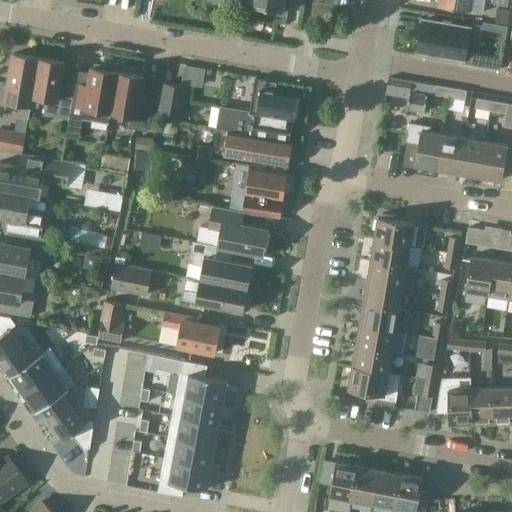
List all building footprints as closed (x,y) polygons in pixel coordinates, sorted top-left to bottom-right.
[(242,0),(242,4),(269,8),(268,12),(286,15),(288,0),(242,0)] [(508,0),(439,0),(439,5),(471,10),(471,9),(484,11),(485,3),(490,4),(490,2),(508,5),(508,0)] [(507,26),(510,10),(498,8),(495,24),(507,26)] [(423,20),(417,52),(464,60),(470,29),(423,20)] [(33,95),(39,58),(14,53),(6,100),(20,103),(18,117),(29,119),(33,95)] [(502,57),(479,53),(477,65),(500,69),(502,57)] [(65,62),(39,58),(33,95),(47,98),(44,115),(69,119),(74,90),(60,88),(65,62)] [(111,112),(118,72),(112,71),(113,67),(95,64),(95,68),(92,67),(88,90),(75,87),(66,136),(81,139),(84,119),(109,124),(111,112)] [(144,76),(118,72),(111,112),(128,115),(126,127),(148,131),(153,101),(141,99),(144,76)] [(412,80),(389,76),(387,89),(410,92),(410,91),(412,80)] [(229,130),(255,134),(289,140),(292,119),(293,119),(293,116),(297,117),(299,105),(295,104),(297,94),(274,90),(275,82),(267,81),(267,79),(255,77),(250,111),(221,106),(218,129),(229,131),(229,130)] [(158,117),(180,121),(186,86),(164,82),(158,117)] [(434,94),(450,97),(452,87),(436,84),(434,94)] [(452,87),(450,97),(465,99),(467,90),(452,87)] [(407,107),(425,110),(427,94),(410,91),(410,92),(407,107)] [(476,107),(492,110),(494,100),(477,98),(476,107)] [(494,100),(492,110),(507,112),(508,103),(494,100)] [(415,164),(438,168),(444,133),(431,131),(432,126),(410,122),(406,140),(419,142),(415,164)] [(0,147),(22,152),(25,134),(0,129),(0,147)] [(292,140),(289,140),(255,134),(229,130),(229,131),(225,154),(245,158),(288,164),(292,140)] [(438,168),(460,172),(466,137),(444,133),(438,168)] [(137,137),(136,148),(137,149),(151,150),(152,140),(152,139),(137,137)] [(460,172),(481,175),(487,141),(466,137),(460,172)] [(487,141),(481,175),(502,179),(508,144),(487,141)] [(198,156),(210,158),(212,147),(199,145),(198,156)] [(65,150),(64,159),(73,160),(74,155),(70,151),(65,150)] [(0,189),(31,195),(40,196),(43,181),(66,186),(70,161),(30,154),(28,167),(0,162),(0,189)] [(238,162),(230,208),(244,211),(280,216),(288,170),(238,162)] [(137,179),(136,187),(145,188),(145,184),(142,179),(137,179)] [(31,195),(0,189),(0,215),(14,218),(12,232),(40,237),(45,212),(28,209),(31,195)] [(110,193),(107,208),(120,211),(123,196),(110,193)] [(201,226),(198,241),(225,246),(225,247),(263,254),(268,228),(242,223),(244,211),(230,208),(214,205),(210,227),(201,226)] [(379,216),(375,238),(411,244),(415,222),(395,219),(396,215),(382,213),(381,216),(379,216)] [(476,227),(473,243),(483,244),(485,229),(476,227)] [(0,242),(0,270),(25,275),(28,258),(41,261),(46,238),(21,234),(19,245),(0,242)] [(100,239),(99,246),(110,248),(112,237),(105,236),(100,239)] [(450,236),(448,251),(457,253),(460,238),(450,236)] [(375,238),(371,259),(407,266),(411,244),(375,238)] [(204,265),(201,278),(247,287),(252,264),(223,259),(225,247),(225,246),(198,241),(193,240),(189,262),(204,265)] [(457,253),(448,251),(445,266),(455,268),(457,253)] [(465,290),(488,294),(494,258),(471,255),(465,290)] [(488,294),(509,298),(511,279),(511,261),(494,258),(488,294)] [(371,259),(367,281),(403,287),(412,288),(416,267),(407,266),(371,259)] [(111,287),(146,294),(151,269),(116,262),(111,287)] [(25,275),(0,270),(0,298),(9,300),(7,312),(32,317),(36,294),(22,291),(25,275)] [(247,287),(201,278),(199,291),(184,288),(182,299),(243,310),(247,287)] [(443,278),(441,293),(450,295),(453,280),(443,278)] [(367,281),(364,302),(400,308),(403,287),(367,281)] [(450,295),(441,293),(438,309),(448,310),(450,295)] [(106,300),(100,337),(123,341),(127,323),(123,322),(126,304),(106,300)] [(364,302),(360,323),(396,329),(400,308),(364,302)] [(165,311),(163,324),(180,327),(177,344),(221,353),(226,327),(183,318),(184,315),(165,311)] [(0,314),(0,358),(11,374),(31,360),(10,329),(11,329),(10,328),(16,324),(11,317),(0,314)] [(436,321),(433,336),(443,338),(445,322),(436,321)] [(360,323),(356,344),(392,351),(396,329),(360,323)] [(98,338),(98,336),(87,334),(86,341),(97,343),(98,338)] [(443,338),(433,336),(431,351),(440,353),(443,338)] [(457,349),(472,351),(473,340),(458,339),(457,349)] [(473,340),(472,351),(488,353),(489,342),(473,340)] [(356,344),(353,366),(388,372),(392,351),(356,344)] [(499,355),(511,356),(511,345),(500,344),(499,355)] [(11,374),(10,375),(11,376),(12,375),(24,392),(63,365),(50,347),(31,360),(11,374)] [(93,355),(104,357),(106,350),(94,348),(93,355)] [(147,356),(145,370),(156,372),(159,355),(148,353),(147,356)] [(183,360),(176,394),(223,403),(227,382),(229,382),(229,381),(205,376),(208,364),(183,360)] [(428,364),(426,379),(435,381),(438,365),(428,364)] [(63,365),(24,392),(36,410),(35,410),(35,411),(42,407),(62,393),(76,383),(63,365)] [(351,392),(365,394),(365,391),(378,393),(377,397),(396,400),(400,374),(388,372),(353,366),(349,388),(351,388),(351,392)] [(442,377),(437,404),(449,403),(450,425),(472,424),(471,387),(471,376),(442,377)] [(435,381),(426,379),(423,394),(433,396),(435,381)] [(494,423),(511,422),(511,386),(493,387),(494,423)] [(472,424),(494,423),(493,387),(471,387),(472,424)] [(148,401),(150,389),(142,388),(140,400),(148,401)] [(62,393),(42,407),(63,437),(62,438),(63,439),(72,433),(84,451),(90,447),(94,423),(91,419),(85,423),(85,422),(83,423),(62,393)] [(176,394),(172,415),(219,424),(223,403),(176,394)] [(172,415),(168,436),(215,445),(219,424),(172,415)] [(139,431),(147,432),(149,420),(141,419),(139,431)] [(168,436),(164,458),(211,466),(215,445),(168,436)] [(140,453),(142,441),(134,440),(132,452),(140,453)] [(0,502),(28,481),(9,456),(0,462),(0,502)] [(164,458),(158,491),(182,496),(185,484),(208,489),(208,488),(207,487),(211,466),(164,458)] [(329,497),(352,501),(358,465),(336,461),(329,497)] [(352,501),(373,505),(380,469),(358,465),(352,501)] [(373,505),(394,509),(401,473),(380,469),(373,505)] [(394,509),(412,511),(424,511),(429,491),(421,490),(423,477),(401,473),(394,509)] [(56,511),(42,500),(32,511),(56,511)]
